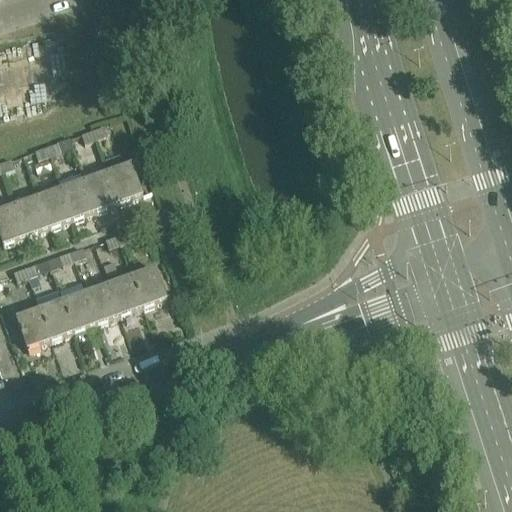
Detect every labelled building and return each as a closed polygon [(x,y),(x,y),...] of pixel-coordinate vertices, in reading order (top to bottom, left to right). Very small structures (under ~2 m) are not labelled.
[(104,134),(94,138),(93,138),(96,147),(107,143),(104,134)] [(82,142),(82,143),(85,151),(96,147),(93,138),(82,142)] [(63,157),(73,153),(70,147),(60,151),(63,157)] [(57,150),(46,154),(49,163),(60,159),(57,150)] [(35,158),(35,160),(38,167),(49,163),(46,154),(35,158)] [(12,167),(0,171),(3,180),(15,176),(12,167)] [(132,172),(108,180),(120,212),(144,204),(132,172)] [(82,178),(58,186),(62,196),(74,229),(97,221),(85,188),(82,178)] [(108,180),(86,188),(85,188),(97,221),(120,212),(108,180)] [(62,196),(39,205),(51,237),(74,229),(62,196)] [(39,205),(16,213),(27,245),(51,237),(39,205)] [(0,218),(0,241),(4,253),(27,245),(16,213),(0,218)] [(129,240),(118,244),(121,252),(132,248),(129,240)] [(118,244),(106,248),(109,256),(121,252),(118,244)] [(83,256),(72,260),(75,268),(86,264),(83,256)] [(72,260),(60,264),(63,272),(75,268),(72,260)] [(37,272),(26,276),(29,285),(40,281),(37,272)] [(29,285),(26,276),(13,281),(16,290),(29,285)] [(156,276),(133,284),(144,316),(168,308),(156,276)] [(133,284),(110,293),(121,325),(144,316),(133,284)] [(83,290),(60,298),(75,341),(98,333),(87,301),(83,290)] [(110,293),(87,301),(98,333),(121,325),(110,293)] [(60,298),(37,307),(40,317),(52,349),(75,341),(60,298)] [(17,326),(28,358),(52,349),(40,317),(17,326)]
